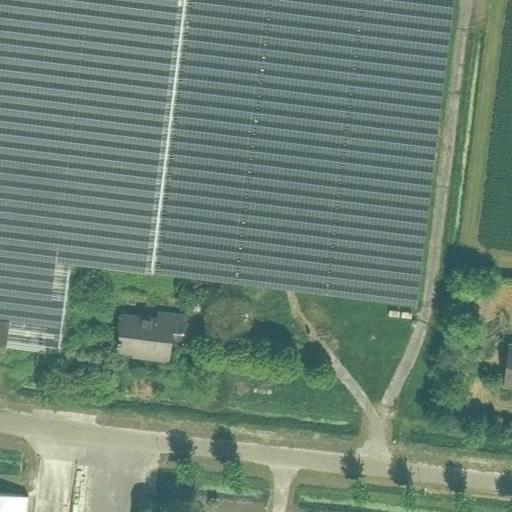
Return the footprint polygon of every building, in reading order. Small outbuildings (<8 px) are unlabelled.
[(71,261),(153,271),(416,303),(453,0),(0,0),(0,318),(63,326),(71,261)] [(182,343),(185,318),(158,314),(157,321),(122,316),(119,340),(117,339),(117,344),(118,344),(117,350),(144,353),(144,357),(167,360),(169,344),(182,346),(183,343),(182,343)] [(0,318),(0,344),(60,352),(63,326),(0,318)] [(442,370),(445,346),(437,345),(434,369),(442,370)] [(29,511),(31,496),(0,492),(0,511),(29,511)]
